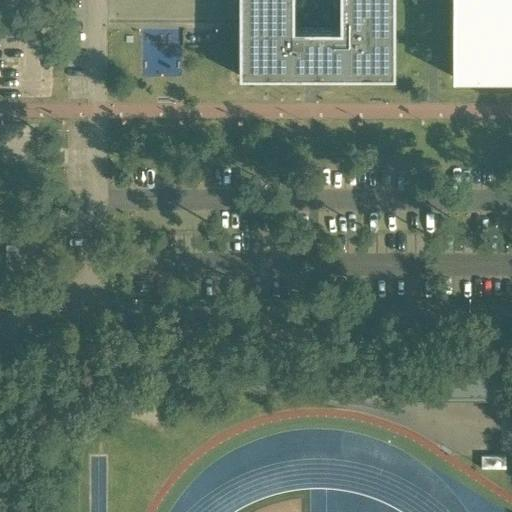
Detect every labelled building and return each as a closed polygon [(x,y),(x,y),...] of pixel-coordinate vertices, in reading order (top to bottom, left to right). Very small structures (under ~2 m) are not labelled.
[(238,0),(239,28),(239,75),(304,75),(317,75),(394,75),(394,0),(238,0)] [(511,0),(452,0),(452,76),(486,77),(511,76),(511,0)] [(6,252),(0,252),(0,301),(7,302),(6,273),(31,272),(31,264),(37,264),(37,241),(6,241),(6,252)] [(405,394),(405,397),(411,397),(491,397),(492,369),(405,369),(405,372),(405,394)] [(478,456),(478,469),(503,469),(503,456),(478,456)]
